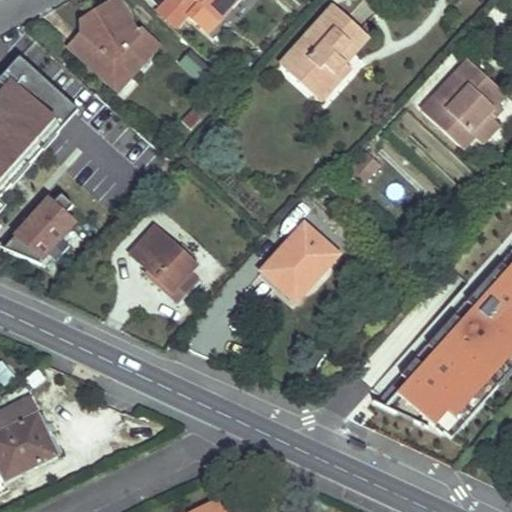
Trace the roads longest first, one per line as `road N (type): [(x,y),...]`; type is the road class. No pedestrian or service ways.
road 1 (tertiary): [(242,414),(0,310)]
road 2 (tertiary): [(451,511),(242,414)]
road 3 (residential): [(242,414),(228,429),(72,511)]
